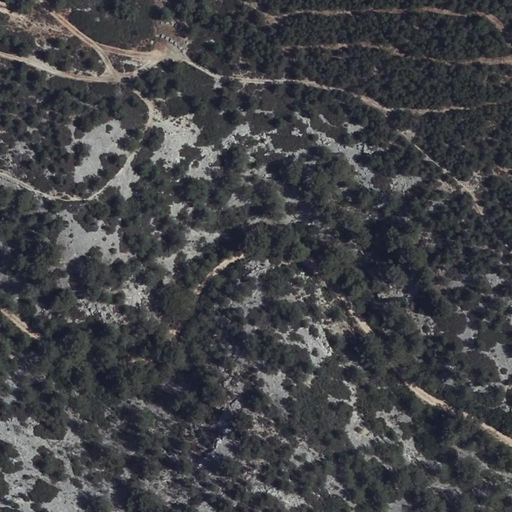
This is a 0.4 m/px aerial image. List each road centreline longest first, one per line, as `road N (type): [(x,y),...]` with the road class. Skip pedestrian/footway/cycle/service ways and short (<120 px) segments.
road 1 (track): [(0,305),(84,359),(140,362),(217,272),(246,253),(278,249),(332,282),(423,393),(511,442)]
road 2 (track): [(0,51),(105,79),(168,53),(218,75),(319,83),(383,106),(436,110),(511,98)]
